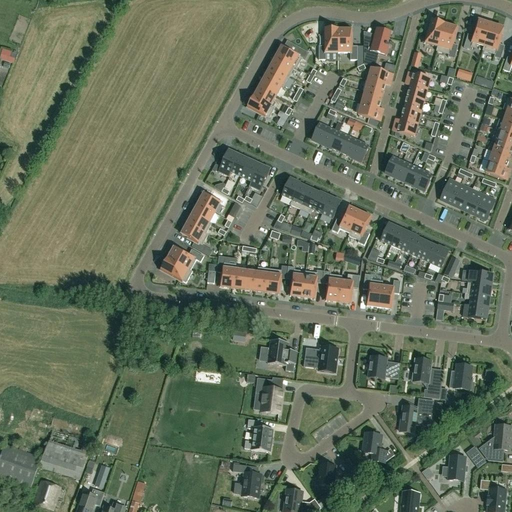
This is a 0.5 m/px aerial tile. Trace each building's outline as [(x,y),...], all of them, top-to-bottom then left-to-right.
[(484,47),(491,25),(479,21),(474,37),(468,35),(463,48),(470,50),(471,48),(475,49),(477,45),(484,47)] [(431,22),(425,44),(437,47),(438,48),(444,25),(431,22)] [(452,45),(456,29),(444,25),(438,48),(437,47),(436,52),(448,55),(448,58),(454,60),(458,46),(452,45)] [(503,29),(491,25),(484,47),(482,51),(495,55),(494,58),(500,60),(504,47),(498,45),(503,29)] [(388,48),(389,47),(386,46),(390,34),(377,30),(375,36),(374,38),(371,37),(371,40),(364,38),(364,65),(374,68),(378,54),(386,56),(388,48)] [(325,31),(325,47),(319,47),(319,61),(325,61),(326,54),(338,54),(338,31),(325,31)] [(351,31),(338,31),(338,54),(350,54),(350,61),(357,61),(357,47),(351,47),(351,31)] [(296,70),(302,60),(304,61),(308,54),(297,48),(294,54),(282,48),(276,58),(295,68),(294,69),(296,70)] [(417,70),(421,56),(415,54),(411,68),(417,70)] [(2,55),(1,55),(0,58),(0,59),(13,64),(15,59),(10,58),(2,55)] [(295,68),(276,58),(270,68),(289,78),(294,69),(295,68)] [(511,59),(507,58),(503,71),(509,73),(511,66),(511,59)] [(289,78),(270,68),(265,78),(281,87),(283,89),(289,78)] [(371,69),(368,81),(385,86),(386,82),(391,83),(393,75),(371,69)] [(456,78),(463,80),(465,74),(458,71),(456,78)] [(410,87),(427,92),(430,80),(408,74),(406,81),(411,83),(410,87)] [(281,87),(265,78),(259,88),(276,97),(281,87)] [(368,81),(365,93),(382,98),(385,86),(368,81)] [(486,81),(484,88),(491,90),(493,84),(486,81)] [(410,87),(406,98),(424,103),(427,92),(410,87)] [(271,107),(276,97),(259,88),(254,98),(270,107),(271,107)] [(365,93),(362,105),(379,109),(382,98),(365,93)] [(275,109),(271,107),(270,107),(254,98),(248,108),(269,120),(275,109)] [(406,98),(403,110),(420,115),(424,103),(406,98)] [(511,100),(507,99),(503,111),(507,112),(511,113),(511,100)] [(379,109),(362,105),(358,117),(380,123),(382,115),(378,114),(379,109)] [(403,110),(400,122),(417,126),(420,115),(403,110)] [(289,117),(285,115),(280,112),(277,116),(286,121),(289,117)] [(490,121),(484,119),(482,125),(488,127),(490,121)] [(346,126),(353,129),(356,123),(349,120),(346,126)] [(417,126),(400,122),(399,126),(394,125),(392,132),(414,138),(417,126)] [(500,132),(511,136),(511,125),(504,122),(500,132)] [(322,145),(329,129),(319,124),(311,141),(322,145)] [(332,150),(339,134),(329,129),(322,145),(332,150)] [(496,142),(511,147),(511,136),(500,132),(496,130),(492,141),(496,143),(496,142)] [(341,154),(349,138),(339,134),(332,150),(341,154)] [(351,159),(359,143),(349,138),(341,154),(351,159)] [(510,158),(511,151),(511,147),(496,142),(496,143),(493,153),(510,158)] [(361,163),(369,147),(359,143),(351,159),(361,163)] [(426,143),(424,150),(430,153),(433,145),(426,143)] [(238,157),(227,152),(220,168),(218,173),(229,178),(231,174),(238,157)] [(489,163),(506,169),(510,158),(493,153),(489,163)] [(429,156),(424,154),(421,162),(425,164),(427,160),(429,156)] [(231,174),(241,178),(248,162),(238,157),(231,174)] [(395,179),(402,163),(392,158),(385,174),(395,179)] [(259,167),(248,162),(241,178),(251,183),(259,167)] [(405,183),(412,167),(402,163),(395,179),(405,183)] [(507,181),(509,175),(505,173),(506,169),(489,163),(485,174),(507,181)] [(270,172),(259,167),(251,183),(249,187),(260,192),(270,172)] [(415,188),(422,172),(412,167),(405,183),(415,188)] [(425,192),(432,176),(422,172),(415,188),(425,192)] [(452,205),(460,185),(449,180),(440,199),(452,205)] [(299,186),(289,181),(281,197),(292,202),(299,186)] [(472,191),(460,185),(452,205),(463,210),(472,191)] [(300,211),(309,190),(299,186),(292,202),(290,206),(300,211)] [(312,211),(319,195),(309,190),(300,211),(310,215),(312,211)] [(475,215),(484,196),(472,191),(463,210),(475,215)] [(198,205),(215,214),(220,204),(204,194),(198,205)] [(255,194),(251,200),(252,201),(250,205),(256,208),(262,198),(255,194)] [(329,199),(319,195),(312,211),(322,215),(329,199)] [(495,201),(484,196),(475,215),(487,221),(495,201)] [(332,220),(340,204),(329,199),(322,215),(332,220)] [(215,214),(198,205),(193,215),(209,224),(215,214)] [(348,237),(349,237),(360,213),(349,208),(342,222),(336,220),(331,232),(337,235),(339,230),(349,235),(348,237)] [(370,218),(360,213),(349,237),(359,242),(358,244),(364,247),(369,235),(364,232),(370,218)] [(209,224),(193,215),(187,225),(204,234),(209,224)] [(206,235),(204,234),(187,225),(181,235),(195,243),(202,247),(208,236),(206,235)] [(398,230),(387,226),(380,242),(390,247),(398,230)] [(408,235),(398,230),(390,247),(400,251),(408,235)] [(408,235),(400,251),(410,256),(418,240),(408,235)] [(418,240),(410,256),(421,260),(428,244),(418,240)] [(438,249),(428,244),(421,260),(431,265),(438,249)] [(168,260),(190,272),(196,261),(200,264),(204,257),(192,251),(188,256),(174,248),(168,260)] [(448,254),(438,249),(431,265),(441,270),(448,254)] [(216,273),(223,274),(224,264),(225,258),(219,257),(216,273)] [(359,267),(361,260),(354,258),(352,265),(359,267)] [(190,272),(168,260),(161,271),(186,285),(192,273),(190,272)] [(221,288),(232,289),(235,271),(236,266),(224,264),(223,274),(221,288)] [(292,281),(290,297),(302,299),(306,273),(294,271),(295,269),(288,268),(286,281),(292,281)] [(448,268),(444,275),(452,279),(455,271),(448,268)] [(257,273),(258,274),(255,292),(266,294),(269,270),(258,269),(257,273)] [(281,272),(269,270),(266,294),(278,295),(281,272)] [(232,289),(244,291),(246,272),(235,271),(232,289)] [(207,284),(214,285),(216,273),(209,272),(207,284)] [(255,292),(258,274),(257,273),(246,272),(244,291),(255,292)] [(306,273),(302,299),(314,300),(316,284),(322,285),(324,273),(317,272),(317,274),(306,273)] [(492,275),(469,272),(468,283),(490,286),(492,275)] [(341,279),(342,279),(342,277),(330,276),(331,273),(324,273),(322,285),(328,286),(326,302),(338,303),(341,279)] [(347,280),(342,279),(341,279),(338,303),(350,305),(352,289),(358,290),(360,277),(348,276),(347,280)] [(372,276),(365,276),(363,291),(369,291),(367,307),(379,309),(382,287),(383,283),(371,281),(372,276)] [(382,287),(379,309),(391,310),(393,295),(399,295),(400,283),(394,282),(393,289),(382,287)] [(468,283),(466,294),(488,298),(490,286),(468,283)] [(465,294),(464,300),(470,301),(469,306),(487,309),(488,298),(466,294),(465,294)] [(443,303),(438,302),(437,311),(452,313),(454,305),(443,303)] [(413,314),(414,305),(404,304),(404,313),(413,314)] [(487,309),(469,306),(464,306),(463,318),(485,321),(487,309)] [(246,334),(233,333),(232,340),(245,341),(246,334)] [(271,342),(270,344),(268,364),(267,364),(267,365),(285,367),(286,367),(285,367),(285,364),(295,365),(296,353),(297,353),(287,351),(288,344),(270,341),(270,342),(271,342)] [(306,350),(304,361),(319,363),(318,372),(335,374),(338,351),(321,348),(320,353),(316,352),(316,351),(306,350)] [(386,365),(386,360),(371,358),(368,379),(384,381),(384,379),(398,381),(400,365),(392,364),(392,366),(386,365)] [(431,363),(415,361),(412,382),(427,384),(427,392),(431,392),(430,399),(424,398),(423,398),(423,399),(439,401),(442,383),(429,381),(431,363)] [(452,372),(450,389),(473,392),(474,380),(472,379),(474,368),(457,366),(456,373),(452,372)] [(246,383),(248,384),(254,384),(255,377),(247,376),(246,383)] [(258,380),(256,389),(264,390),(261,413),(279,415),(282,392),(272,390),(273,382),(258,380)] [(417,410),(402,408),(399,432),(410,434),(412,423),(430,426),(434,402),(418,400),(417,410)] [(251,451),(270,454),(270,453),(273,432),(273,431),(261,430),(262,424),(248,422),(247,429),(254,430),(252,444),(245,443),(244,450),(251,451)] [(511,450),(511,428),(498,427),(496,438),(480,451),(489,462),(504,464),(506,452),(511,453),(511,450)] [(52,432),(38,468),(79,481),(93,444),(52,432)] [(366,434),(363,454),(372,456),(371,463),(384,464),(386,452),(379,451),(381,437),(366,434)] [(0,456),(0,477),(30,488),(41,458),(4,445),(0,456)] [(474,448),(466,454),(470,459),(478,454),(474,448)] [(447,481),(464,483),(466,459),(449,457),(447,481)] [(261,476),(249,474),(249,468),(233,466),(233,473),(244,474),(243,486),(235,485),(234,495),(242,496),(241,498),(258,500),(261,476)] [(335,467),(321,466),(318,487),(332,489),(335,467)] [(103,490),(111,470),(103,467),(96,487),(103,490)] [(348,490),(360,482),(353,473),(341,481),(348,490)] [(53,511),(60,489),(41,482),(33,504),(53,511)] [(489,498),(488,498),(487,506),(488,506),(487,511),(504,511),(506,492),(496,491),(497,483),(481,482),(480,491),(489,491),(489,498)] [(138,483),(128,511),(136,511),(139,505),(145,485),(138,483)] [(82,494),(76,511),(90,511),(93,506),(98,508),(103,494),(91,491),(89,497),(82,494)] [(302,494),(299,494),(299,493),(289,491),(289,492),(286,492),(284,511),(308,511),(309,504),(305,504),(304,504),(301,504),(302,497),(302,494)] [(416,511),(417,499),(404,498),(402,511),(416,511)]
